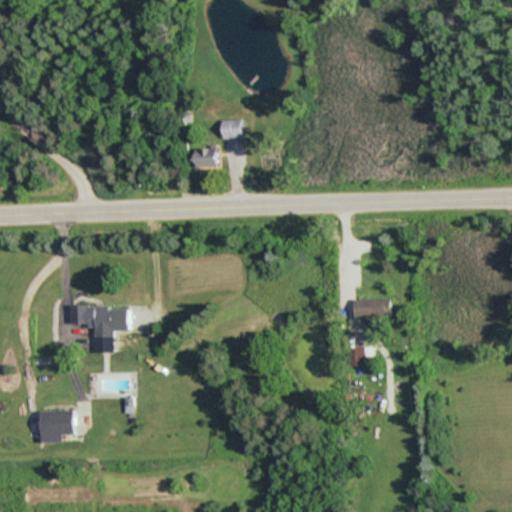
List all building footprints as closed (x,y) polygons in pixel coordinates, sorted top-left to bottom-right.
[(221,138),(242,138),(242,120),(221,120),(221,138)] [(194,166),(216,166),(216,148),(194,148),(194,166)] [(352,318),(366,318),(366,322),(389,322),(389,299),(352,299),(352,318)] [(129,330),(129,306),(70,305),(70,325),(94,326),(94,335),(114,335),(114,330),(129,330)] [(345,364),(372,364),(372,346),(345,346),(345,364)] [(77,434),(76,409),(42,411),(43,441),(66,440),(65,434),(77,434)]
